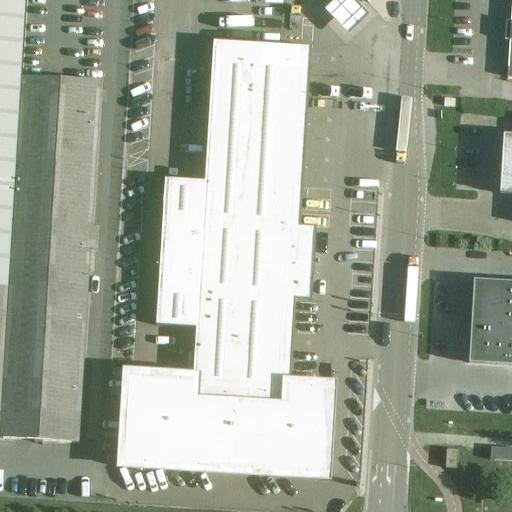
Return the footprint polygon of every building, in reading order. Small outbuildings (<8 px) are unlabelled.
[(0,0),(0,286),(8,287),(21,78),(25,0),(0,0)] [(370,15),(356,0),(335,0),(326,9),(349,34),(370,15)] [(211,63),(204,183),(164,181),(159,254),(313,263),(315,229),(299,228),(310,48),(213,43),(211,63)] [(8,287),(0,286),(0,439),(78,444),(100,83),(21,78),(8,287)] [(511,137),(503,137),(499,196),(511,196),(511,137)] [(289,386),(295,301),(311,302),(313,263),(159,254),(155,327),(195,329),(192,380),(127,376),(122,465),(325,478),(322,388),(289,386)] [(511,368),(511,285),(473,284),(468,365),(511,368)] [(511,449),(490,449),(489,461),(511,462),(511,449)] [(446,451),(444,469),(456,470),(457,451),(446,451)]
